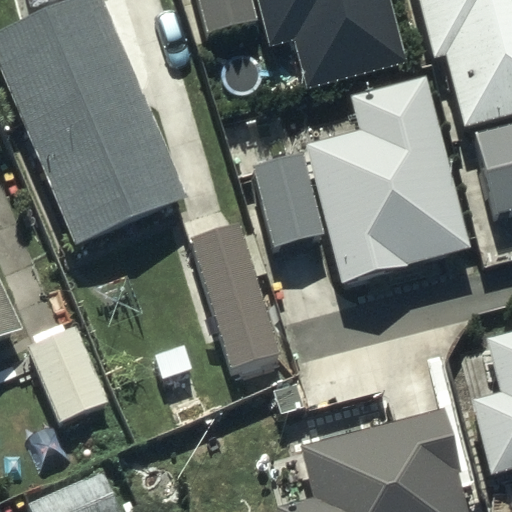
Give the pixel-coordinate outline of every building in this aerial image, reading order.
[(96,0),(87,0),(0,37),(0,86),(70,250),(183,202),(96,0)] [(382,0),(194,0),(205,41),(260,27),(268,58),(289,52),(300,93),(400,67),(382,0)] [(511,0),(412,0),(430,67),(440,64),(458,132),(511,118),(511,0)] [(466,256),(419,86),(343,107),(353,145),(249,174),(271,255),(325,241),(339,291),(466,256)] [(511,126),(470,138),(493,224),(511,219),(511,126)] [(224,212),(180,226),(228,380),(272,367),(224,212)] [(0,304),(0,343),(15,336),(0,304)] [(72,336),(26,354),(55,426),(101,408),(72,336)] [(467,409),(485,482),(511,475),(511,336),(484,344),(498,401),(467,409)] [(275,511),(274,511),(459,511),(451,480),(454,479),(438,417),(296,454),(308,503),(275,511)] [(27,504),(29,511),(113,511),(99,476),(27,504)]
